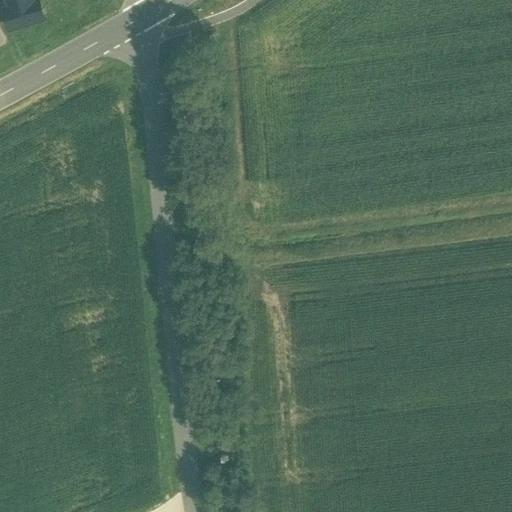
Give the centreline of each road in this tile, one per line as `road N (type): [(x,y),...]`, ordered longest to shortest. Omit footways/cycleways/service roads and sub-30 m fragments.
road 1 (unclassified): [(141,15),(190,511)]
road 2 (tertiary): [(141,15),(0,95)]
